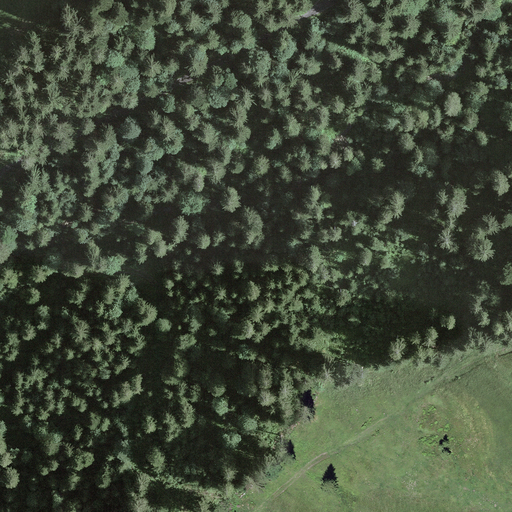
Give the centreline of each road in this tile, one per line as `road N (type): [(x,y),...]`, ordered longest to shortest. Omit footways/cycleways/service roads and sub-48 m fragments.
road 1 (track): [(0,302),(56,273),(132,271),(153,280),(160,299),(131,440),(140,464),(191,511)]
road 2 (track): [(0,174),(333,0)]
road 3 (track): [(257,511),(301,471),(473,365)]
